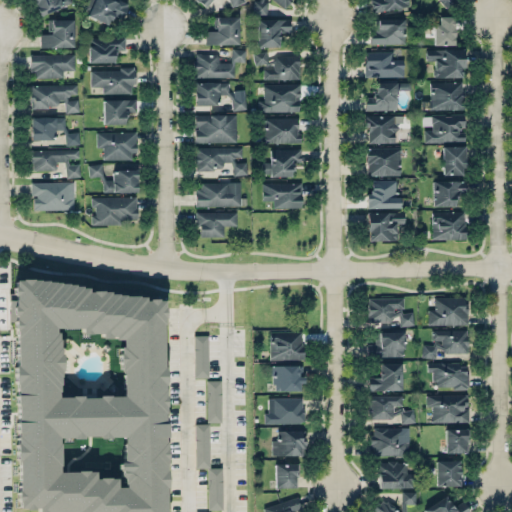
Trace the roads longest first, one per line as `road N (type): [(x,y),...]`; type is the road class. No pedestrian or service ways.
road 1 (residential): [(0,236),(167,268),(511,266)]
road 2 (residential): [(331,18),(337,488)]
road 3 (residential): [(495,17),(500,486)]
road 4 (residential): [(167,268),(164,28)]
road 5 (residential): [(1,237),(0,28)]
